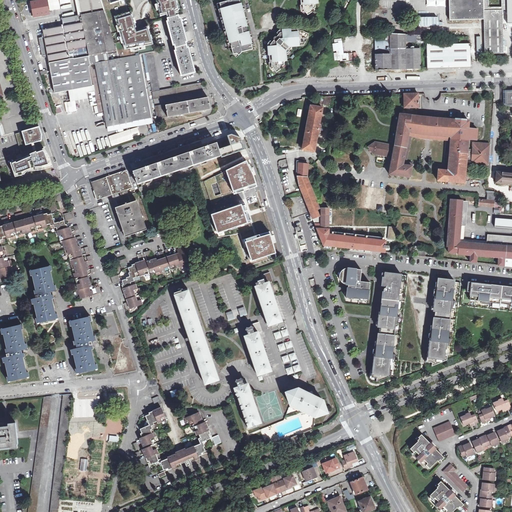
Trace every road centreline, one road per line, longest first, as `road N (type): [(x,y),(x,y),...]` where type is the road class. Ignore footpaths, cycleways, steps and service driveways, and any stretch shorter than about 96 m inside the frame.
road 1 (tertiary): [(359,425),(323,355),(264,164),(240,116)]
road 2 (residential): [(240,116),(303,88),(511,81)]
road 3 (secondary): [(156,511),(359,425)]
road 4 (residential): [(67,181),(117,299),(138,381)]
road 5 (residential): [(5,0),(67,181)]
road 6 (residential): [(240,116),(67,181)]
road 7 (secondary): [(359,425),(511,355)]
road 8 (residential): [(474,511),(476,478),(450,443),(511,418)]
road 9 (residential): [(0,395),(138,381)]
road 10 (tertiary): [(240,116),(206,66),(189,0)]
road 11 (unclassified): [(258,511),(377,463)]
